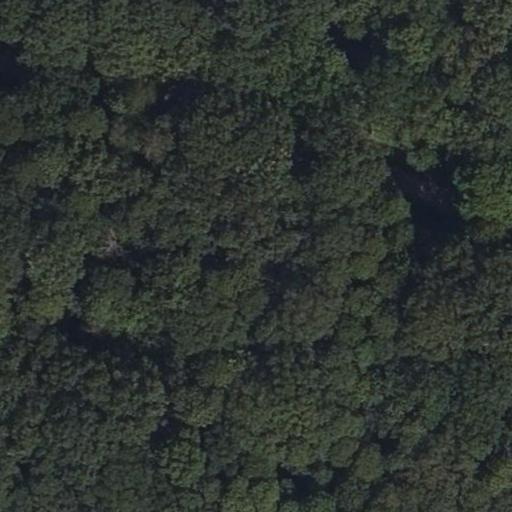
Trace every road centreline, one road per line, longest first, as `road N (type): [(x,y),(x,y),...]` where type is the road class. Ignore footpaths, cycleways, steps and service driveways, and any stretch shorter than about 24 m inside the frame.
road 1 (track): [(0,68),(243,116),(511,232)]
road 2 (track): [(277,0),(243,116)]
